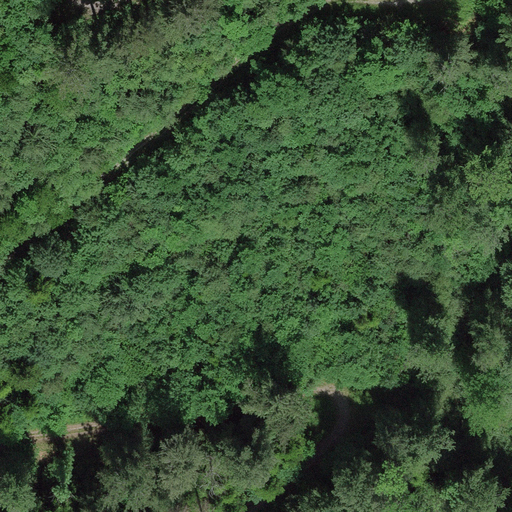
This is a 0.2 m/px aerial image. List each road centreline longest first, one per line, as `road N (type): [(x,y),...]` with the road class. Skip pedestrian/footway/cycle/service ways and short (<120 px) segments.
road 1 (track): [(0,441),(197,412),(330,381),(350,393),(346,421),(244,511)]
road 2 (track): [(329,0),(281,23),(164,130),(0,256)]
